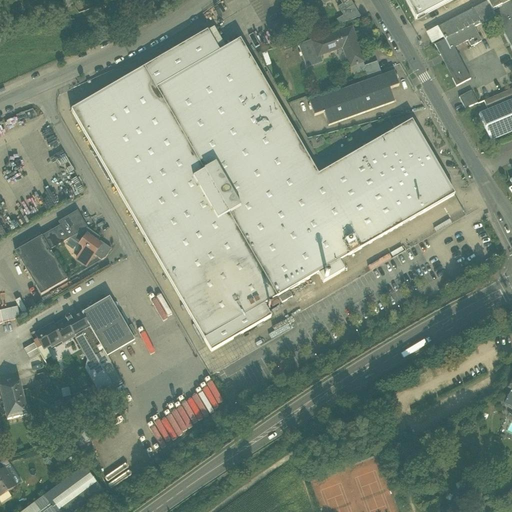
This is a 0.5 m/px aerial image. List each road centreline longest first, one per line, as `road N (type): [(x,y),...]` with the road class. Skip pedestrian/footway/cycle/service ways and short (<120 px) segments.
road 1 (primary): [(155,511),(307,408),(511,288)]
road 2 (track): [(415,511),(369,402),(211,511)]
road 3 (residential): [(0,103),(179,22),(206,0)]
road 4 (unclassified): [(380,0),(491,195)]
